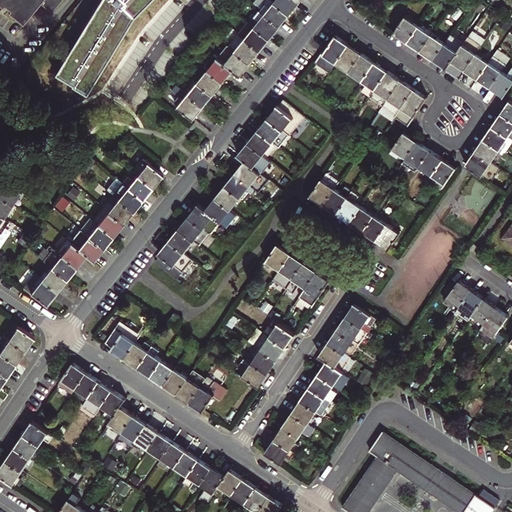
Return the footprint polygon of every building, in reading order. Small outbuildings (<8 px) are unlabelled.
[(39,4),(48,11),(50,13),(60,0),(0,0),(0,7),(21,25),(39,4)] [(98,0),(55,73),(72,83),(71,84),(86,93),(133,16),(148,0),(98,0)] [(273,0),(275,1),(290,14),(300,1),(298,0),(273,0)] [(305,8),(310,10),(314,0),(304,0),(300,10),(303,12),(305,8)] [(265,13),(280,26),(290,14),(275,1),(265,13)] [(256,25),(271,38),(280,26),(265,13),(256,25)] [(395,30),(408,39),(418,25),(405,16),(395,30)] [(239,33),(261,50),(271,38),(256,25),(248,19),(237,32),(239,33)] [(408,39),(421,48),(431,34),(418,25),(408,39)] [(236,50),(251,62),(261,50),(239,33),(229,45),(236,50)] [(337,61),(349,43),(336,34),(324,51),(323,50),(315,60),(331,70),(337,61)] [(421,48),(434,57),(444,42),(431,34),(421,48)] [(452,58),(466,67),(476,52),(481,44),(468,35),(457,51),(452,58)] [(434,57),(447,66),(452,58),(457,51),(444,42),(434,57)] [(351,70),(362,52),(349,43),(337,61),(351,70)] [(234,69),(241,74),(251,62),(236,50),(226,62),(234,69)] [(364,79),(375,61),(362,52),(351,70),(364,79)] [(466,67),(478,76),(489,61),(476,52),(466,67)] [(478,76),(491,85),(502,70),(507,61),(494,52),(489,61),(478,76)] [(209,69),(224,81),(234,69),(226,62),(219,57),(209,69)] [(370,96),(388,70),(375,61),(364,79),(368,82),(362,91),(370,96)] [(199,81),(214,93),(224,81),(209,69),(199,81)] [(383,105),(400,79),(388,70),(370,96),(383,105)] [(491,85),(505,94),(511,83),(511,76),(502,70),(491,85)] [(397,114),(414,88),(400,79),(383,105),(397,114)] [(189,93),(204,106),(214,93),(199,81),(189,93)] [(408,125),(427,97),(414,88),(397,114),(395,116),(408,125)] [(179,106),(194,118),(204,106),(189,93),(179,106)] [(284,98),(269,117),(290,133),(290,134),(305,115),(284,98)] [(511,98),(502,112),(511,118),(511,98)] [(511,118),(502,112),(493,125),(509,135),(511,137),(511,118)] [(269,117),(259,129),(277,144),(280,146),(290,133),(269,117)] [(509,135),(493,125),(485,137),(500,148),(509,135)] [(259,129),(249,141),(264,153),(268,147),(272,150),(277,144),(259,129)] [(407,155),(417,140),(404,131),(394,146),(407,155)] [(500,148),(485,137),(476,150),(491,161),(500,148)] [(419,164),(430,148),(417,140),(407,155),(419,164)] [(249,141),(239,154),(246,159),(262,172),(272,159),(264,153),(249,141)] [(432,172),(442,157),(430,148),(419,164),(432,172)] [(491,161),(476,150),(466,164),(488,179),(497,165),(491,161)] [(137,173),(153,185),(162,173),(143,157),(133,169),(137,173)] [(446,181),(456,166),(442,157),(432,172),(446,181)] [(246,159),(236,172),(251,184),(259,190),(269,178),(262,172),(246,159)] [(236,172),(227,184),(241,195),(251,184),(236,172)] [(127,185),(142,197),(153,185),(137,173),(127,185)] [(322,177),(312,193),(325,202),(335,186),(322,177)] [(5,178),(0,185),(0,194),(12,203),(21,189),(5,178)] [(117,198),(132,210),(142,197),(127,185),(121,181),(111,193),(117,198)] [(227,184),(217,196),(231,208),(241,195),(227,184)] [(335,186),(325,202),(337,210),(352,189),(345,184),(341,190),(335,186)] [(352,189),(337,210),(350,219),(361,204),(355,200),(359,193),(352,189)] [(0,194),(0,213),(3,216),(12,203),(0,194)] [(217,196),(207,208),(221,220),(227,224),(237,212),(231,208),(217,196)] [(102,206),(122,222),(132,210),(117,198),(112,204),(107,199),(102,206)] [(200,202),(190,215),(210,232),(211,232),(221,220),(207,208),(200,202)] [(361,204),(350,219),(363,228),(374,212),(361,204)] [(97,222),(112,234),(122,222),(102,206),(92,218),(97,222)] [(374,212),(363,228),(376,237),(387,221),(374,212)] [(0,213),(0,232),(3,235),(12,222),(3,216),(0,213)] [(190,215),(180,227),(195,238),(201,243),(210,232),(190,215)] [(387,221),(376,237),(390,246),(400,231),(387,221)] [(87,234),(103,247),(112,234),(97,222),(87,234)] [(180,227),(170,239),(185,251),(195,238),(180,227)] [(86,253),(93,259),(103,247),(87,234),(78,247),(86,253)] [(170,239),(161,252),(175,263),(185,251),(170,239)] [(61,253),(76,265),(86,253),(78,247),(71,241),(61,253)] [(281,267),(291,252),(278,243),(268,258),(281,267)] [(51,266),(66,278),(76,265),(61,253),(52,246),(42,258),(51,266)] [(294,275),(304,261),(291,252),(281,267),(294,275)] [(307,284),(317,269),(304,261),(294,275),(287,286),(294,291),(301,280),(307,284)] [(41,278),(56,290),(66,278),(51,266),(41,278)] [(313,304),(330,278),(317,269),(307,284),(300,295),(313,304)] [(31,290),(46,302),(56,290),(41,278),(34,272),(23,287),(30,292),(31,290)] [(457,309),(472,287),(460,279),(445,300),(457,309)] [(470,318),(485,296),(472,287),(457,309),(470,318)] [(482,327),(497,305),(485,296),(470,318),(482,327)] [(378,316),(357,301),(348,315),(369,329),(378,316)] [(494,336),(509,314),(497,305),(482,327),(494,336)] [(369,329),(348,315),(339,328),(361,342),(369,329)] [(121,320),(107,340),(114,345),(113,347),(127,356),(137,340),(142,334),(121,320)] [(285,345),(295,331),(279,321),(270,335),(285,345)] [(24,349),(33,335),(17,324),(8,338),(24,349)] [(361,342),(339,328),(330,341),(345,350),(346,348),(353,353),(361,342)] [(276,359),(285,345),(270,335),(264,331),(255,345),(276,359)] [(0,350),(16,361),(24,349),(8,338),(0,349),(0,350)] [(137,340),(127,356),(140,365),(153,345),(146,340),(144,344),(137,340)] [(345,350),(330,341),(321,355),(328,359),(343,370),(352,355),(345,350)] [(153,345),(140,365),(153,373),(163,358),(157,354),(160,349),(153,345)] [(268,372),(276,359),(255,345),(247,357),(268,372)] [(0,369),(7,374),(16,361),(0,350),(0,369)] [(259,385),(268,372),(247,357),(238,371),(259,385)] [(163,358),(153,373),(166,382),(177,367),(163,358)] [(343,370),(328,359),(320,372),(340,385),(342,387),(351,375),(343,370)] [(77,385),(87,370),(74,361),(60,381),(73,390),(77,385)] [(177,367),(166,382),(179,391),(189,375),(177,367)] [(90,393),(100,378),(87,370),(77,385),(90,393)] [(340,385),(320,372),(311,385),(326,395),(331,398),(340,385)] [(189,375),(179,391),(192,399),(202,384),(189,375)] [(103,402),(113,387),(100,378),(90,393),(103,402)] [(202,384),(192,399),(206,409),(216,393),(202,384)] [(326,395),(311,385),(303,398),(318,408),(326,395)] [(121,404),(126,396),(113,387),(103,402),(110,407),(104,415),(110,419),(111,418),(121,404)] [(318,408),(303,398),(294,411),(309,421),(318,408)] [(124,427),(134,412),(121,404),(111,418),(124,427)] [(309,421),(294,411),(285,424),(300,434),(303,429),(311,434),(316,426),(309,421)] [(137,436),(147,421),(134,412),(124,427),(137,436)] [(41,443),(50,429),(34,419),(25,433),(41,443)] [(150,445),(160,430),(147,421),(137,436),(150,445)] [(300,434),(285,424),(276,437),(292,448),(296,451),(301,444),(296,441),(300,434)] [(342,428),(337,424),(333,429),(338,433),(342,428)] [(163,454),(173,439),(160,430),(150,445),(163,454)] [(511,440),(511,433),(506,430),(501,437),(510,443),(511,440)] [(490,511),(495,505),(383,431),(370,450),(377,454),(343,506),(352,511),(368,511),(398,468),(462,511),(490,511)] [(32,456),(41,443),(25,433),(17,445),(32,456)] [(292,448),(276,437),(267,451),(282,461),(292,448)] [(176,462),(186,448),(173,439),(163,454),(176,462)] [(23,469),(32,456),(17,445),(8,459),(23,469)] [(189,471),(199,456),(186,448),(176,462),(189,471)] [(202,480),(212,465),(199,456),(189,471),(202,480)] [(0,472),(14,482),(23,469),(8,459),(0,470),(0,472)] [(220,482),(225,474),(212,465),(202,480),(216,489),(220,482)] [(234,491),(244,476),(231,467),(225,474),(220,482),(234,491)] [(247,500),(257,484),(244,476),(234,491),(247,500)] [(259,508),(270,493),(257,484),(247,500),(259,508)] [(264,511),(276,511),(283,502),(270,493),(259,508),(264,511)] [(78,511),(83,506),(69,497),(59,511),(78,511)] [(176,511),(180,511),(184,507),(176,502),(172,509),(176,511)]
